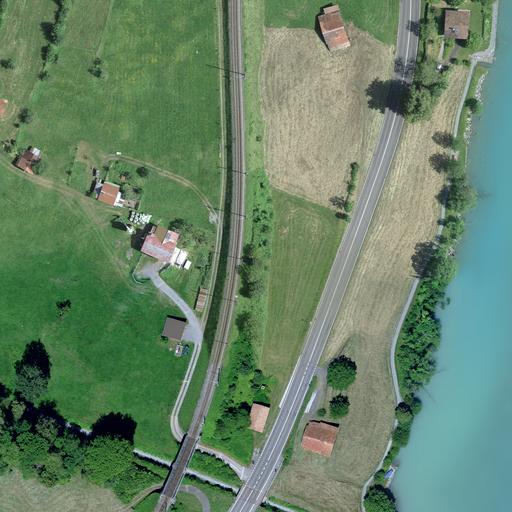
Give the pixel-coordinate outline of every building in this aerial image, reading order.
[(342,26),(336,5),(324,9),(326,14),(320,16),(325,32),(342,26)] [(465,15),(448,14),(447,33),(465,33),(465,15)] [(347,41),(342,26),(325,32),(329,46),(347,41)] [(25,150),(17,163),(32,171),(39,158),(25,150)] [(105,185),(100,200),(116,206),(120,194),(115,193),(116,189),(105,185)] [(151,233),(145,247),(167,256),(176,234),(159,227),(155,235),(151,233)] [(181,342),(187,324),(168,318),(162,336),(181,342)] [(261,430),(267,411),(254,407),(248,427),(261,430)] [(318,451),(328,454),(336,428),(322,423),(320,430),(309,427),(304,443),(319,448),(318,451)]
